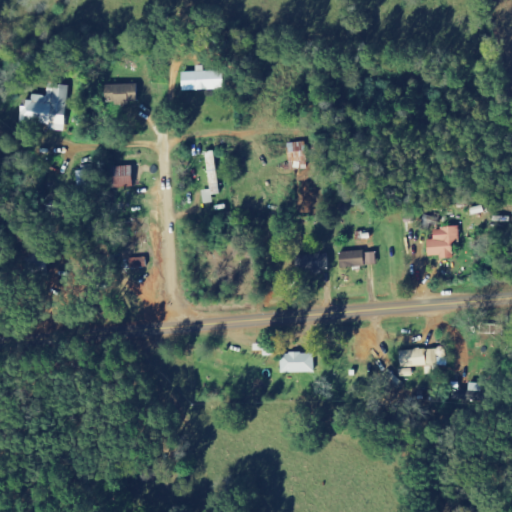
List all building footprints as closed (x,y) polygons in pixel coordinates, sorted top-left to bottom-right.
[(183,74),(183,92),(224,91),(224,72),(202,73),(183,74)] [(65,133),(70,87),(54,85),(52,106),(35,104),(35,103),(23,101),(21,124),(49,127),(48,131),(65,133)] [(106,86),(106,104),(138,103),(138,86),(106,86)] [(288,145),(291,172),(308,170),(306,143),(288,145)] [(205,205),(214,204),(213,196),(221,195),(214,152),(206,153),(212,191),(203,192),(205,205)] [(106,176),(108,191),(134,188),(132,166),(111,169),(112,175),(106,176)] [(460,242),(460,228),(434,229),(435,241),(428,241),(429,259),(454,258),(454,243),(460,242)] [(341,269),(378,267),(377,252),(341,254),(341,269)] [(298,256),(299,274),(330,273),(329,255),(298,256)] [(413,368),(447,367),(447,350),(400,351),(401,379),(413,378),(413,368)] [(282,375),(315,374),(315,355),(282,355),(282,375)]
